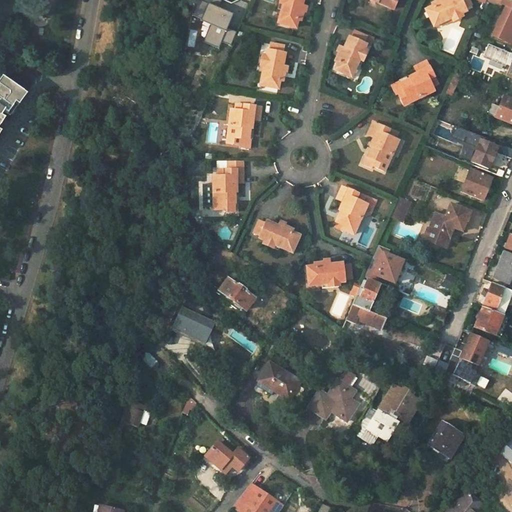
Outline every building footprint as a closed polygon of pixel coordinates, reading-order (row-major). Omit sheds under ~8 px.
[(228,28),(235,14),(220,6),(222,0),(200,0),(194,15),(212,23),(204,41),(219,48),(222,40),(230,44),(236,32),(228,28)] [(279,0),(277,9),(281,9),(278,22),(297,27),(298,21),(299,16),(296,16),(298,11),(303,13),(305,13),(306,7),(301,6),(302,0),(279,0)] [(379,0),(377,4),(393,11),(397,0),(399,0),(401,1),(401,0),(379,0)] [(469,14),(468,11),(473,9),(474,8),(469,0),(454,0),(448,3),(446,0),(440,0),(439,1),(440,2),(440,3),(441,6),(442,9),(438,11),(437,8),(434,9),(426,12),(435,30),(446,25),(462,17),(469,14)] [(511,0),(502,0),(501,2),(506,4),(493,34),(507,41),(510,33),(508,32),(511,25),(511,0)] [(448,29),(465,21),(462,17),(446,25),(448,29)] [(366,38),(354,32),(346,50),(340,47),(337,53),(339,54),(343,56),(342,59),(340,58),(337,64),(334,70),(351,78),(356,66),(363,51),(366,46),(370,47),(374,39),(367,36),(366,38)] [(262,53),(258,71),(262,72),(259,84),(278,89),(280,81),(281,76),(278,76),(279,72),(285,73),(286,73),(287,67),(283,67),(287,51),(283,50),(284,45),(271,42),(270,47),(267,47),(265,54),(262,53)] [(511,76),(511,53),(487,43),(482,55),(509,66),(505,74),(511,76)] [(367,53),(363,51),(356,66),(360,68),(367,53)] [(335,63),(337,64),(340,58),(342,59),(343,56),(339,54),(335,63)] [(407,80),(402,82),(399,83),(398,81),(390,85),(395,95),(397,95),(403,107),(418,99),(416,94),(432,87),(437,85),(425,61),(413,67),(416,73),(408,76),(409,78),(407,80)] [(451,95),(456,83),(461,74),(454,71),(445,92),(451,95)] [(461,74),(456,83),(461,85),(465,75),(461,74)] [(22,96),(1,80),(0,81),(0,127),(5,119),(22,96)] [(418,99),(434,91),(432,87),(416,94),(418,99)] [(497,88),(495,93),(503,96),(505,91),(497,88)] [(511,94),(505,91),(503,96),(499,105),(492,102),(488,113),(511,122),(511,94)] [(237,110),(235,126),(231,126),(229,144),(242,145),(242,147),(253,148),(254,138),(251,138),(251,136),(252,130),(252,128),(254,128),(255,119),(261,119),(262,106),(237,104),(237,110)] [(387,154),(394,138),(396,132),(372,122),(366,136),(372,138),(368,146),(370,147),(370,148),(367,154),(366,156),(364,155),(360,164),(371,168),(372,166),(384,171),(390,155),(387,154)] [(511,153),(511,148),(473,132),(469,140),(477,144),(470,161),(487,168),(496,149),(511,156),(511,153)] [(390,155),(397,140),(394,138),(387,154),(390,155)] [(469,140),(462,158),(470,161),(477,144),(469,140)] [(219,176),(219,193),(214,193),(214,211),(227,211),(227,214),(240,214),(240,203),(237,203),(237,201),(236,196),(236,194),(239,193),(239,184),(246,184),(245,169),(219,170),(219,176)] [(482,199),(491,178),(470,169),(468,173),(466,179),(461,191),(482,199)] [(341,201),(337,209),(339,210),(334,222),(342,225),(340,229),(352,234),(358,219),(354,218),(364,195),(341,185),(336,198),(341,201)] [(364,195),(354,218),(358,219),(367,213),(374,200),(364,195)] [(409,202),(398,198),(390,217),(398,220),(403,208),(406,209),(409,202)] [(444,248),(453,228),(461,231),(469,212),(449,204),(443,217),(432,213),(425,227),(429,234),(426,241),(444,248)] [(279,223),(267,217),(266,220),(260,218),(255,230),(260,232),(259,235),(264,237),(263,241),(279,247),(281,243),(292,248),(300,231),(292,228),(288,226),(288,228),(284,226),(286,221),(287,219),(282,217),(279,223)] [(426,241),(429,234),(425,227),(421,239),(426,241)] [(377,275),(394,281),(402,261),(386,255),(389,249),(377,245),(363,276),(375,281),(377,275)] [(508,283),(511,273),(511,253),(503,250),(493,277),(508,283)] [(322,291),(339,289),(338,285),(344,284),(344,281),(350,281),(348,266),(344,267),(342,267),(342,264),(329,266),(328,261),(322,262),(322,264),(323,270),(318,270),(318,268),(315,268),(306,269),(309,288),(321,287),(322,291)] [(254,297),(243,290),(244,289),(238,284),(237,286),(227,278),(218,290),(221,292),(219,296),(239,311),(242,307),(245,309),(254,297)] [(377,285),(366,280),(363,288),(359,286),(351,303),(367,310),(377,285)] [(504,312),(511,290),(492,282),(488,291),(482,288),(480,293),(483,294),(479,302),(504,312)] [(355,318),(359,320),(380,329),(385,318),(367,310),(351,303),(339,330),(348,335),(353,323),(355,318)] [(442,320),(446,311),(430,305),(427,313),(442,320)] [(495,334),(503,314),(482,306),(474,326),(495,334)] [(175,357),(183,360),(191,338),(171,331),(165,349),(176,352),(175,357)] [(470,367),(472,361),(477,363),(487,339),(470,332),(460,357),(461,357),(457,365),(453,373),(475,385),(481,373),(470,367)] [(497,349),(507,353),(510,348),(499,344),(497,349)] [(145,353),(142,359),(155,370),(158,364),(149,354),(145,353)] [(427,356),(420,370),(430,374),(436,360),(427,356)] [(255,384),(286,403),(299,381),(269,362),(255,384)] [(438,362),(431,377),(441,382),(447,366),(438,362)] [(357,403),(349,398),(354,390),(346,385),(350,376),(344,373),(341,373),(326,397),(319,393),(309,409),(324,419),(330,409),(340,416),(340,417),(346,421),(357,403)] [(225,403),(234,391),(227,384),(216,395),(225,403)] [(380,435),(388,440),(395,429),(393,428),(397,422),(392,418),(396,411),(402,415),(401,418),(407,422),(420,401),(413,396),(414,394),(405,387),(403,390),(395,384),(377,414),(370,426),(381,434),(380,435)] [(511,403),(511,397),(501,392),(497,400),(509,407),(511,403)] [(189,396),(185,406),(192,409),(195,402),(189,396)] [(127,408),(121,422),(138,428),(143,413),(127,408)] [(371,410),(354,437),(369,446),(377,442),(380,435),(381,434),(370,426),(377,414),(371,410)] [(444,419),(427,443),(439,451),(441,447),(451,453),(464,432),(444,419)] [(231,466),(237,471),(250,454),(238,445),(232,453),(216,441),(203,457),(225,474),(231,466)] [(363,484),(376,492),(384,480),(371,471),(363,484)] [(259,488),(250,482),(235,501),(252,511),(277,511),(283,504),(272,496),(270,498),(267,496),(269,494),(262,490),(260,492),(258,490),(259,488)] [(465,492),(448,511),(480,511),(483,509),(465,492)] [(326,511),(329,507),(321,503),(316,511),(326,511)]
